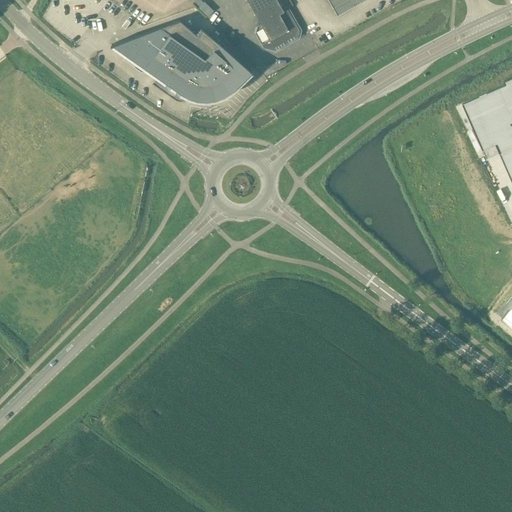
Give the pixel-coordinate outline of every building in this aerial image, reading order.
[(263,48),(274,51),(297,37),(299,31),(287,9),(283,11),(276,0),(246,0),(260,24),(256,26),(254,33),(263,48)] [(329,0),(338,15),(364,0),(329,0)] [(111,45),(179,93),(183,95),(186,96),(189,98),(193,99),(196,100),(200,100),(203,100),(207,100),(211,100),(214,99),(218,98),(221,96),(224,95),(227,93),(230,91),(250,71),(200,28),(195,34),(179,20),(111,45)] [(505,84),(462,103),(475,130),(483,149),(496,143),(511,179),(511,77),(504,81),(505,84)] [(405,139),(400,152),(461,280),(502,260),(437,124),(418,133),(417,131),(405,139)] [(511,304),(501,318),(511,327),(511,304)]
